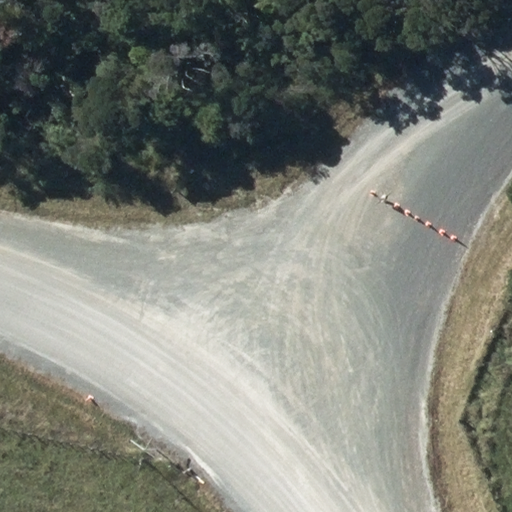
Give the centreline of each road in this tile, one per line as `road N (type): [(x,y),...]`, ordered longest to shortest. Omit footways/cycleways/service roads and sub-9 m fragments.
road 1 (unclassified): [(511,65),(193,360)]
road 2 (unclassified): [(0,265),(193,360)]
road 3 (unclassified): [(193,360),(279,511)]
